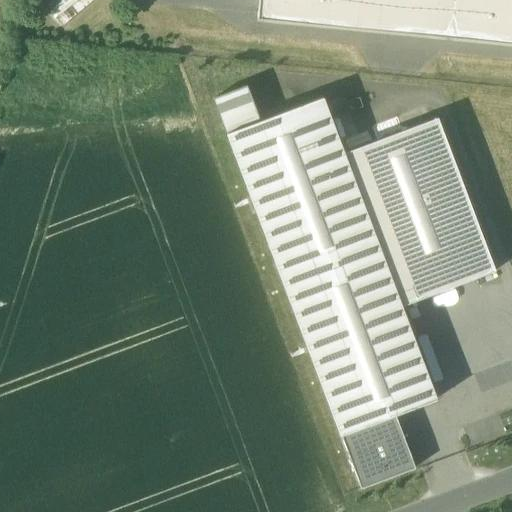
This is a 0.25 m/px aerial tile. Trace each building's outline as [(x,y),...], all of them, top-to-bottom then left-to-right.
[(60,20),(88,0),(58,0),(50,6),(60,20)] [(511,0),(258,0),(257,19),(511,44),(511,0)] [(213,99),(226,134),(260,122),(246,86),(213,99)] [(340,436),(395,416),(436,400),(401,307),(343,154),(322,98),(260,122),(226,134),(226,135),(340,436)] [(437,119),(343,154),(401,307),(494,272),(437,119)] [(415,469),(395,416),(340,436),(360,489),(415,469)]
